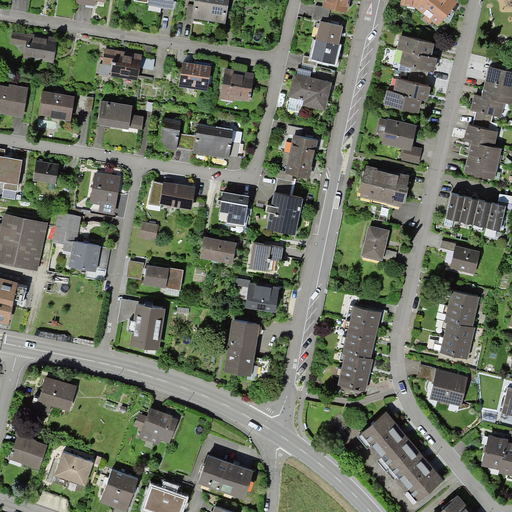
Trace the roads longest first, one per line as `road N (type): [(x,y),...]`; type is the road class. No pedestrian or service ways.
road 1 (residential): [(498,511),(412,410),(396,351),(474,0)]
road 2 (residential): [(278,433),(371,0)]
road 3 (residential): [(0,13),(278,59)]
road 4 (residential): [(139,163),(251,175),(278,59)]
road 5 (residential): [(100,363),(139,163)]
road 6 (secondary): [(100,363),(173,382),(278,433)]
road 7 (residential): [(0,138),(139,163)]
road 8 (secondary): [(278,433),(369,511)]
